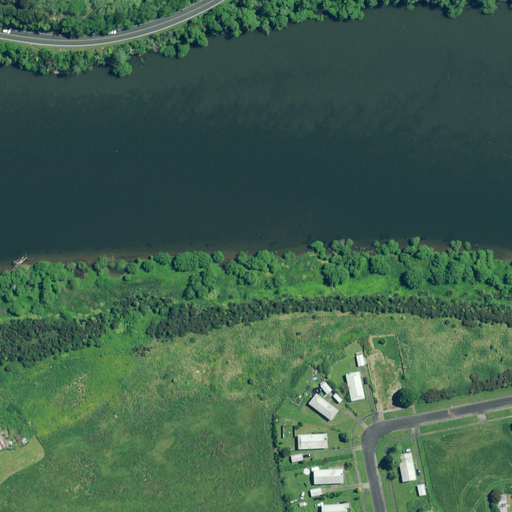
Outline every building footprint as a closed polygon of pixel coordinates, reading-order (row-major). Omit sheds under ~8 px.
[(383,363),(381,353),(368,356),(370,366),(383,363)] [(365,365),(363,355),(356,356),(359,366),(365,365)] [(397,396),(391,369),(379,371),(385,399),(397,396)] [(365,398),(359,372),(346,375),(351,401),(365,398)] [(332,390),(325,382),(320,386),(327,394),(332,390)] [(339,411),(316,394),(309,404),(331,421),(339,411)] [(328,448),(327,434),(298,435),(299,449),(328,448)] [(416,480),(411,453),(398,455),(403,482),(416,480)] [(303,460),(301,454),(291,456),(292,462),(303,460)] [(343,483),(343,469),(314,470),(314,484),(343,483)] [(426,495),(424,484),(417,486),(420,496),(426,495)] [(322,495),(321,488),(310,490),(311,497),(322,495)] [(505,495),(497,496),(498,505),(500,504),(501,509),(508,509),(508,503),(506,503),(505,495)]
